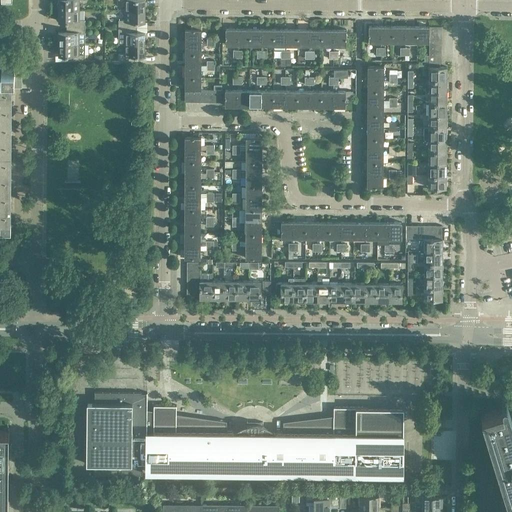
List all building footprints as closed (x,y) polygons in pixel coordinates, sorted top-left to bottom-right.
[(57,10),(58,10),(79,10),(78,0),(58,0),(58,3),(57,3),(57,10)] [(124,0),(124,10),(145,10),(145,0),(124,0)] [(66,22),(66,27),(85,27),(85,20),(79,20),(79,10),(58,10),(58,21),(66,22)] [(118,20),(118,27),(137,27),(137,22),(145,22),(145,10),(124,10),(124,20),(118,20)] [(381,41),(381,26),(368,25),(368,41),(381,41)] [(381,41),(393,41),(393,26),(381,26),(381,41)] [(393,26),(393,41),(405,41),(405,26),(393,26)] [(405,41),(417,41),(417,26),(405,26),(405,41)] [(429,41),(429,38),(429,32),(429,26),(417,26),(417,41),(429,41)] [(85,27),(66,27),(66,32),(58,32),(58,44),(85,44),(85,27)] [(137,32),(137,27),(118,27),(118,44),(124,44),(145,44),(145,32),(137,32)] [(225,44),(238,44),(238,28),(225,28),(225,44)] [(238,28),(238,44),(250,44),(250,28),(238,28)] [(250,44),(262,44),(262,29),(250,28),(250,44)] [(185,29),(185,41),(201,41),(201,29),(185,29)] [(262,29),(262,44),(274,44),(274,29),(262,29)] [(274,44),(286,45),(286,29),(274,29),(274,44)] [(286,29),(286,45),(298,45),(298,29),(286,29)] [(298,45),(310,45),(310,29),(298,29),(298,45)] [(310,29),(310,45),(321,45),(322,29),(310,29)] [(321,45),(333,45),(334,29),(322,29),(321,45)] [(334,29),(333,45),(346,45),(346,29),(334,29)] [(201,53),(201,41),(185,41),(185,53),(201,53)] [(85,44),(58,44),(58,55),(66,56),(66,61),(85,61),(85,44)] [(118,54),(118,61),(137,61),(137,56),(145,56),(145,44),(124,44),(124,54),(118,54)] [(185,53),(185,65),(200,65),(201,53),(185,53)] [(429,62),(429,78),(446,78),(446,66),(439,66),(439,63),(429,62)] [(200,77),(200,65),(185,65),(185,77),(200,77)] [(368,66),(368,78),(383,78),(383,66),(368,66)] [(0,79),(0,78),(0,224),(10,225),(10,218),(6,218),(7,88),(20,88),(20,68),(0,68),(0,79)] [(185,77),(185,89),(190,89),(197,90),(200,90),(200,77),(185,77)] [(368,90),(383,90),(383,78),(368,78),(368,90)] [(429,90),(446,90),(446,78),(429,78),(429,90)] [(225,105),(237,105),(237,90),(225,90),(225,105)] [(249,105),(249,90),(237,90),(237,105),(249,105)] [(249,105),(261,105),(261,90),(249,90),(249,105)] [(273,106),(273,90),(261,90),(261,105),(273,106)] [(273,106),(285,106),(285,90),(273,90),(273,106)] [(297,106),(297,90),(285,90),(285,106),(297,106)] [(297,106),(309,106),(309,90),(297,90),(297,106)] [(309,90),(309,106),(321,106),(321,90),(309,90)] [(321,106),(333,106),(333,90),(321,90),(321,106)] [(333,90),(333,106),(345,106),(345,90),(333,90)] [(368,90),(367,102),(383,102),(383,90),(368,90)] [(429,90),(429,102),(446,102),(446,90),(429,90)] [(367,114),(383,114),(383,102),(367,102),(367,114)] [(429,114),(446,115),(446,102),(429,102),(429,114)] [(367,114),(367,126),(383,126),(383,114),(367,114)] [(429,114),(428,126),(446,127),(446,115),(429,114)] [(367,138),(383,138),(383,126),(367,126),(367,138)] [(446,127),(428,126),(424,126),(424,138),(428,138),(446,139),(446,127)] [(184,149),(200,149),(200,137),(184,137),(184,149)] [(246,137),(246,149),(261,149),(261,137),(246,137)] [(367,138),(367,150),(383,150),(383,138),(367,138)] [(428,138),(428,150),(445,151),(446,139),(428,138)] [(184,149),(184,161),(200,161),(200,149),(184,149)] [(246,161),(261,161),(261,149),(246,149),(246,161)] [(367,162),(383,162),(383,150),(367,150),(367,162)] [(428,162),(445,163),(445,151),(428,150),(428,162)] [(68,179),(80,179),(80,160),(68,160),(68,179)] [(184,173),(200,173),(200,161),(184,161),(184,173)] [(246,161),(245,173),(261,173),(261,161),(246,161)] [(367,162),(367,174),(382,174),(383,162),(367,162)] [(428,162),(428,174),(445,175),(445,163),(428,162)] [(206,173),(200,173),(184,173),(184,185),(200,185),(200,177),(206,177),(206,173)] [(245,185),(261,185),(261,173),(245,173),(245,185)] [(382,174),(367,174),(367,186),(382,186),(382,174)] [(445,175),(428,174),(428,187),(445,187),(445,175)] [(184,197),(200,197),(200,185),(184,185),(184,197)] [(245,185),(245,197),(261,197),(261,185),(245,185)] [(184,197),(184,209),(200,209),(200,197),(184,197)] [(245,209),(261,209),(261,197),(245,197),(245,209)] [(184,221),(200,221),(200,209),(184,209),(184,221)] [(245,221),(261,221),(261,209),(245,209),(245,217),(239,217),(239,221),(245,221)] [(184,221),(184,232),(200,233),(200,221),(184,221)] [(245,233),(261,233),(261,221),(245,221),(245,233)] [(281,237),(293,237),(293,221),(281,221),(281,237)] [(293,237),(305,237),(305,221),(293,221),(293,237)] [(305,237),(317,237),(317,221),(305,221),(305,237)] [(317,237),(329,237),(329,222),(317,221),(317,237)] [(329,237),(341,238),(341,222),(329,222),(329,237)] [(353,238),(353,222),(341,222),(341,238),(353,238)] [(353,238),(365,238),(365,222),(353,222),(353,238)] [(377,238),(377,222),(365,222),(365,238),(377,238)] [(377,238),(389,238),(389,222),(377,222),(377,238)] [(389,222),(389,238),(401,238),(401,222),(389,222)] [(184,232),(184,244),(200,244),(200,233),(184,232)] [(245,233),(245,245),(260,245),(261,233),(245,233)] [(424,238),(424,250),(442,250),(442,238),(441,238),(435,238),(429,238),(424,238)] [(200,244),(184,244),(184,257),(200,257),(200,244)] [(260,245),(245,245),(245,257),(260,257),(260,245)] [(424,262),(442,262),(442,250),(424,250),(424,262)] [(424,262),(424,274),(442,274),(442,262),(424,262)] [(424,287),(442,287),(442,274),(424,274),(424,287)] [(293,278),(293,283),(293,300),(305,300),(305,283),(305,278),(293,278)] [(199,280),(199,285),(200,291),(200,297),(200,298),(212,298),(212,280),(199,280)] [(212,298),(223,298),(224,280),(212,280),(212,298)] [(224,280),(223,298),(235,298),(235,281),(224,280)] [(235,298),(247,298),(247,281),(235,281),(235,298)] [(247,281),(247,298),(260,298),(260,281),(247,281)] [(275,291),(281,291),(280,300),(293,300),(293,283),(276,283),(275,291)] [(305,300),(317,300),(317,283),(305,283),(305,300)] [(317,300),(329,300),(329,283),(317,283),(317,300)] [(329,300),(341,300),(341,283),(329,283),(329,300)] [(353,300),(353,283),(341,283),(341,300),(353,300)] [(353,300),(364,301),(365,283),(353,283),(353,300)] [(377,283),(365,283),(364,301),(376,301),(377,283)] [(376,301),(388,301),(388,283),(377,283),(376,301)] [(388,283),(388,301),(401,301),(401,283),(388,283)] [(424,287),(424,299),(434,299),(434,301),(440,301),(440,299),(442,299),(442,287),(424,287)] [(87,402),(87,463),(94,463),(94,474),(142,475),(142,464),(146,464),(146,471),(204,473),(204,471),(210,471),(210,473),(262,473),(262,471),(268,471),(268,473),(327,473),(327,470),(334,470),(334,473),(403,474),(404,428),(404,418),(404,407),(368,407),(334,406),(334,415),(283,421),(283,432),(276,431),(273,429),(271,428),(268,426),(266,425),(263,424),(263,422),(247,422),(247,424),(244,425),(241,426),(239,427),(237,429),(234,430),(234,431),(227,431),(227,421),(176,413),(177,405),(154,405),(154,410),(149,409),(147,409),(147,392),(95,391),(95,402),(87,402)] [(507,406),(507,405),(481,413),(481,414),(482,413),(511,510),(511,423),(506,406),(507,406)] [(4,429),(0,429),(0,511),(3,511),(4,458),(10,458),(10,444),(4,444),(4,429)] [(299,492),(291,492),(291,501),(299,502),(299,492)] [(328,511),(329,505),(339,506),(339,508),(339,494),(305,494),(305,505),(314,505),(314,511),(313,511),(312,511),(328,511)] [(359,495),(359,508),(378,508),(378,495),(359,495)] [(422,509),(442,509),(442,496),(422,496),(422,509)]
